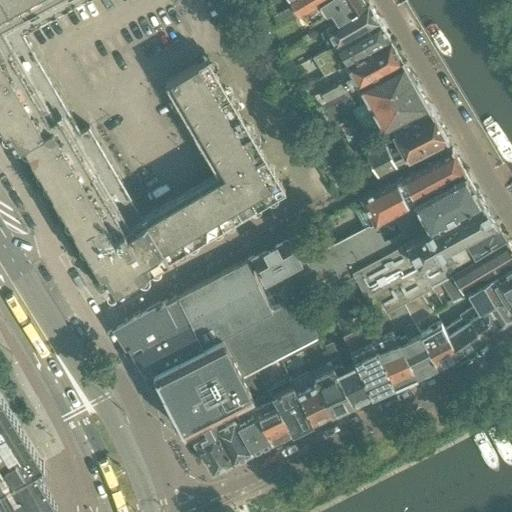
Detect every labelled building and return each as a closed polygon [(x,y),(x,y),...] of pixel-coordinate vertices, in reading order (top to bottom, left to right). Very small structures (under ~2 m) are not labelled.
[(0,0),(0,119),(13,143),(15,146),(23,141),(24,142),(33,157),(109,287),(111,290),(114,288),(147,269),(167,257),(175,253),(284,189),(207,57),(169,79),(224,173),(153,215),(144,220),(89,125),(71,136),(62,119),(70,114),(23,33),(84,0),(0,0)] [(322,0),(289,0),(292,5),(273,15),(278,26),(299,15),(299,14),(303,11),(315,5),(322,0)] [(368,2),(366,0),(322,0),(315,5),(303,11),(309,21),(330,9),(337,21),(368,2)] [(378,20),(368,2),(337,21),(325,28),(335,44),(378,20)] [(378,20),(335,44),(312,56),(323,76),(337,67),(390,39),(378,20)] [(402,60),(390,39),(337,67),(343,79),(320,92),(325,102),(326,101),(333,97),(357,85),(402,61),(402,60)] [(264,65),(271,77),(280,72),(273,60),(264,65)] [(413,80),(402,61),(357,85),(358,86),(354,88),(360,98),(363,96),(382,130),(397,122),(429,108),(417,87),(420,85),(416,78),(413,80)] [(333,97),(326,101),(329,106),(325,108),(330,118),(341,112),(333,97)] [(398,125),(391,128),(406,161),(447,140),(429,108),(397,122),(398,125)] [(364,149),(378,175),(396,166),(383,139),(364,149)] [(372,222),(388,213),(465,172),(452,148),(402,174),(351,201),(365,226),(372,222)] [(281,298),(270,304),(273,309),(302,295),(351,269),(482,201),(481,200),(481,199),(477,192),(465,172),(388,213),(398,231),(382,240),(372,222),(365,226),(307,258),(270,278),(281,298)] [(482,201),(351,269),(375,315),(385,310),(421,291),(425,289),(435,283),(506,240),(504,236),(472,255),(456,264),(446,247),(462,238),(494,221),(482,201)] [(504,236),(494,221),(462,238),(472,255),(504,236)] [(264,280),(270,278),(307,258),(294,233),(290,235),(289,235),(251,256),(264,280)] [(511,247),(506,240),(435,283),(438,289),(441,296),(438,297),(443,305),(468,291),(471,289),(511,263),(511,247)] [(147,375),(152,372),(273,309),(270,304),(246,258),(164,301),(176,325),(131,350),(147,375)] [(511,263),(471,289),(468,291),(474,303),(464,309),(469,317),(488,307),(498,324),(511,314),(511,263)] [(385,310),(387,315),(394,330),(397,329),(402,326),(411,321),(414,320),(422,316),(432,310),(421,291),(385,310)] [(269,370),(266,365),(320,337),(302,295),(273,309),(152,372),(162,391),(169,405),(173,413),(174,413),(184,432),(212,417),(229,409),(250,397),(253,396),(249,388),(248,389),(245,383),(269,370)] [(116,327),(131,350),(176,325),(164,301),(116,327)] [(480,337),(498,324),(488,307),(469,317),(468,318),(469,320),(480,337)] [(394,330),(387,315),(377,320),(384,335),(371,340),(391,385),(415,375),(396,334),(394,330)] [(457,353),(480,337),(469,320),(465,322),(461,316),(444,327),(440,321),(439,321),(457,353)] [(416,325),(414,320),(411,321),(402,326),(405,334),(400,336),(399,333),(396,334),(415,375),(422,371),(424,374),(429,371),(428,368),(436,364),(420,331),(416,325)] [(439,321),(420,331),(436,364),(444,360),(446,362),(450,360),(450,357),(457,353),(439,321)] [(345,339),(355,362),(370,394),(376,391),(378,393),(388,389),(388,386),(391,385),(371,340),(368,333),(359,337),(358,334),(345,339)] [(370,394),(355,362),(343,368),(331,341),(323,345),(326,351),(329,359),(328,360),(348,404),(370,394)] [(309,359),(313,367),(328,360),(329,359),(326,351),(309,359)] [(328,360),(313,367),(308,369),(329,412),(348,404),(328,360)] [(308,369),(288,379),(309,422),(329,412),(308,369)] [(288,379),(267,389),(289,432),(309,422),(288,379)] [(267,389),(253,396),(250,397),(271,441),(289,432),(267,389)] [(0,511),(50,511),(55,509),(57,503),(35,468),(44,464),(0,391),(0,511)] [(250,397),(229,409),(251,451),(271,441),(250,397)] [(229,409),(212,417),(218,428),(215,429),(231,461),(251,451),(229,409)] [(212,417),(184,432),(190,442),(193,446),(196,444),(212,471),(231,461),(215,429),(218,428),(212,417)]
